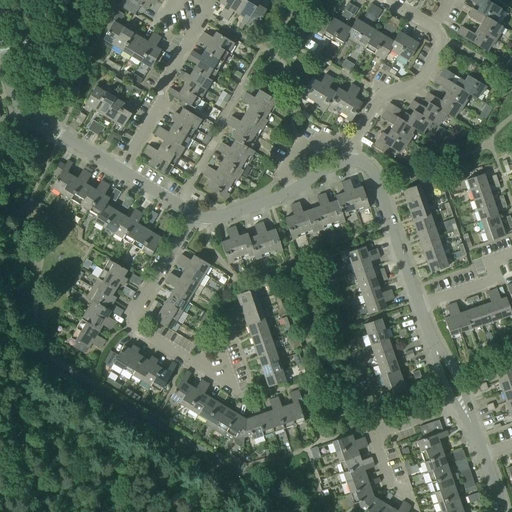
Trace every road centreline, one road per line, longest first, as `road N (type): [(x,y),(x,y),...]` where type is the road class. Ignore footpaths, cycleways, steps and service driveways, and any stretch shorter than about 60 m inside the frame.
road 1 (residential): [(219,351),(231,386),(130,321),(191,215)]
road 2 (residential): [(119,170),(204,15),(197,0)]
road 3 (residential): [(119,170),(19,106),(0,36)]
road 4 (residential): [(354,162),(224,217),(191,215)]
road 5 (residential): [(354,162),(375,98),(420,80),(435,54),(429,31)]
road 6 (residential): [(420,305),(374,177),(354,162)]
road 7 (residential): [(391,486),(378,441),(384,427),(457,402)]
